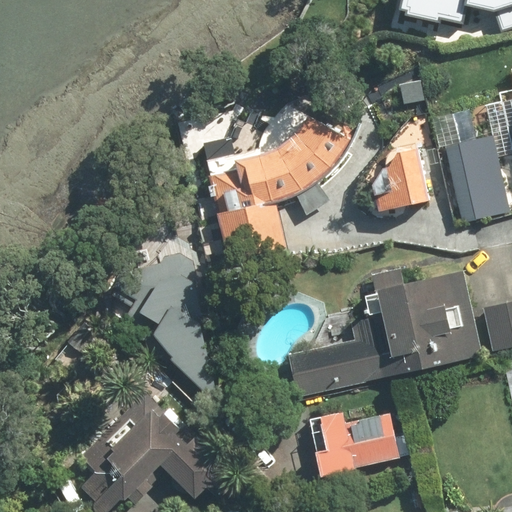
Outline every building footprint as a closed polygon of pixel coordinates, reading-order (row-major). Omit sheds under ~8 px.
[(511,0),(396,0),(393,17),(435,25),(437,19),(461,24),(464,6),(498,13),(505,31),(511,28),(511,0)] [(422,84),(400,82),(398,105),(420,106),(422,84)] [(240,170),(211,175),(230,259),(285,247),(275,201),(288,198),(303,192),(317,183),(325,175),(333,167),(343,156),(349,149),(354,140),(310,117),(296,135),(281,147),(263,155),(238,160),(240,170)] [(484,141),(447,148),(462,222),(499,213),(484,141)] [(430,199),(419,149),(401,152),(390,168),(385,168),(376,184),(381,210),(430,199)] [(103,199),(83,221),(102,237),(121,214),(103,199)] [(218,395),(192,262),(182,254),(168,256),(164,263),(150,265),(140,258),(115,294),(134,307),(128,316),(136,334),(161,359),(167,352),(214,399),(216,398),(217,398),(218,395)] [(291,355),(300,395),(482,354),(464,273),(405,286),(401,269),(377,275),(386,316),(353,323),(357,340),(291,355)] [(511,302),(486,309),(496,350),(511,346),(511,302)] [(107,511),(121,499),(127,499),(163,463),(196,496),(206,486),(216,496),(238,475),(199,436),(188,447),(176,434),(181,430),(166,414),(161,419),(142,399),(84,456),(99,472),(84,487),(98,502),(96,505),(96,510),(97,511),(107,511)] [(320,454),(325,476),(400,458),(390,413),(347,424),(345,413),(324,418),(331,451),(320,454)]
